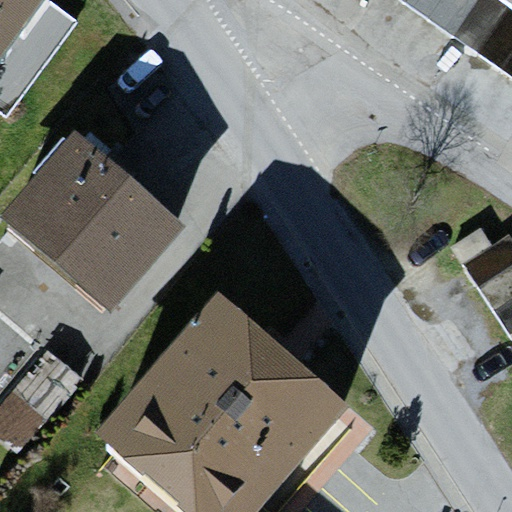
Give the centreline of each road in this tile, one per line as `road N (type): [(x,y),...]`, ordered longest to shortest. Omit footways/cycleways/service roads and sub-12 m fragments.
road 1 (unclassified): [(210,80),(494,511)]
road 2 (residential): [(511,183),(411,122),(325,88),(210,80)]
